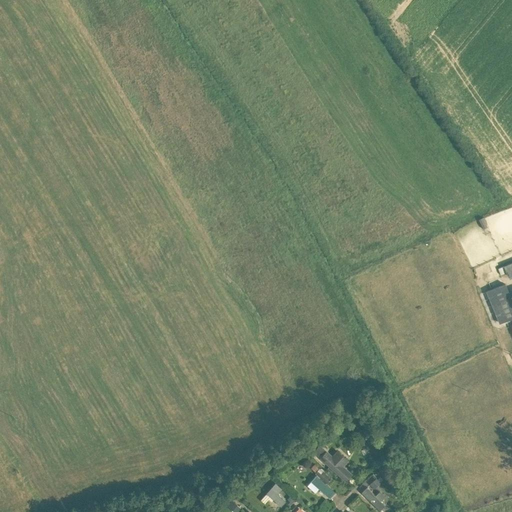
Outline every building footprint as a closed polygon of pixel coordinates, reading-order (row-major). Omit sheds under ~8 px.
[(486,282),(488,287),(501,283),(500,278),(486,282)] [(505,283),(488,291),(501,323),(511,318),(511,307),(508,298),(511,297),(505,283)] [(338,451),(333,457),(327,452),(322,457),(346,479),(351,474),(342,465),(347,459),(338,451)] [(335,492),(316,475),(312,480),(330,497),(335,492)] [(286,500),(272,487),(267,492),(282,505),(286,500)] [(385,504),(368,487),(363,492),(380,509),(385,504)] [(231,499),(227,505),(235,511),(240,506),(231,499)]
